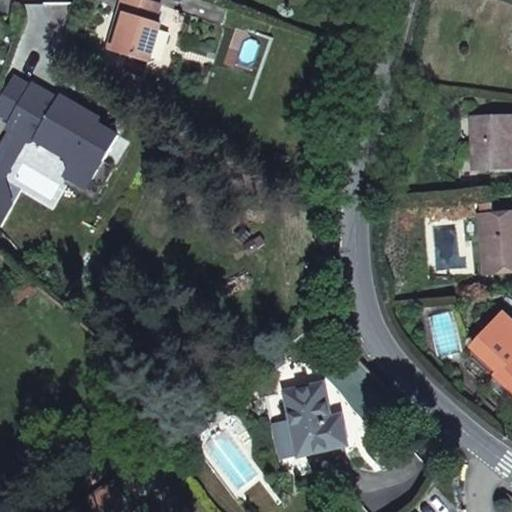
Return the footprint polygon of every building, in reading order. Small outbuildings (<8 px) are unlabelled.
[(125,16),(114,50),(151,61),(162,25),(156,24),(161,6),(142,0),(123,0),(119,14),(125,16)] [(114,50),(125,16),(119,14),(108,49),(114,50)] [(141,79),(122,74),(117,90),(137,96),(141,79)] [(9,131),(0,147),(0,178),(3,181),(26,141),(31,144),(37,142),(68,160),(73,169),(68,178),(70,179),(90,190),(106,163),(121,137),(100,125),(103,120),(63,97),(61,101),(34,85),(8,130),(9,131)] [(511,139),(511,118),(473,119),(475,169),(510,168),(509,140),(511,139)] [(90,190),(70,179),(67,186),(97,203),(116,169),(106,163),(90,190)] [(485,275),(511,272),(511,213),(481,216),(485,275)] [(511,321),(504,314),(473,347),(500,372),(497,375),(511,390),(511,321)] [(510,398),(511,395),(511,390),(497,375),(490,382),(492,387),(503,397),(510,398)] [(347,445),(340,417),(331,419),(323,386),(286,394),(292,422),(273,426),(281,459),(281,460),(300,455),(347,445)] [(208,430),(197,416),(182,429),(192,442),(208,430)] [(138,498),(165,478),(148,455),(121,475),(138,498)] [(94,511),(113,511),(114,511),(124,511),(125,501),(125,499),(115,480),(111,483),(94,496),(94,511)]
